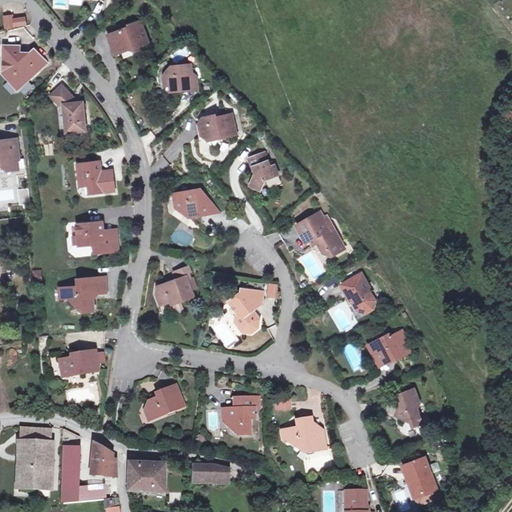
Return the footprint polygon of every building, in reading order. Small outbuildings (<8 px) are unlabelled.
[(6,28),(14,27),(13,16),(4,17),(6,28)] [(130,28),(108,36),(112,47),(118,45),(121,52),(134,48),(139,50),(150,46),(140,21),(129,26),(130,28)] [(121,52),(118,45),(112,47),(115,55),(121,52)] [(47,63),(34,50),(26,59),(20,53),(20,51),(20,50),(20,49),(19,48),(18,47),(4,47),(3,74),(10,81),(16,75),(21,75),(28,81),(47,63)] [(164,76),(165,86),(172,85),(173,92),(198,89),(196,76),(192,73),(192,65),(172,67),(164,76)] [(28,81),(21,75),(16,75),(10,81),(18,90),(28,81)] [(67,133),(86,131),(83,103),(73,104),(73,97),(63,86),(52,96),(60,105),(64,105),(67,133)] [(203,118),(199,125),(202,137),(206,140),(221,136),(221,138),(237,135),(232,114),(217,118),(217,115),(203,118)] [(147,143),(155,139),(152,132),(144,136),(147,143)] [(0,167),(7,167),(13,171),(19,170),(17,160),(19,160),(17,140),(2,141),(3,146),(0,145),(0,167)] [(271,167),(265,153),(249,159),(252,168),(253,168),(256,174),(250,186),(261,191),(266,180),(278,175),(275,166),(271,167)] [(17,160),(19,170),(27,169),(26,159),(19,160),(17,160)] [(99,162),(78,165),(80,180),(85,179),(86,186),(92,185),(93,194),(115,191),(113,172),(101,173),(99,162)] [(29,188),(19,189),(21,205),(31,204),(29,188)] [(173,195),(176,208),(189,217),(218,212),(199,190),(173,195)] [(330,229),(326,222),(321,213),(297,226),(306,243),(312,239),(315,244),(317,243),(323,253),(329,250),(332,256),(345,249),(335,232),(330,235),(328,231),(330,229)] [(328,231),(330,235),(335,232),(329,220),(326,222),(330,229),(328,231)] [(105,236),(104,231),(103,222),(78,224),(78,225),(79,236),(79,244),(80,246),(94,244),(95,253),(118,251),(116,235),(105,236)] [(33,270),(34,279),(42,279),(42,269),(33,270)] [(175,274),(177,280),(187,277),(192,275),(190,269),(175,274)] [(362,274),(342,286),(350,299),(354,297),(358,303),(355,305),(358,311),(366,313),(373,309),(375,301),(368,289),(370,288),(362,274)] [(182,302),(194,297),(192,290),(188,281),(187,277),(177,280),(158,287),(157,294),(161,306),(171,302),(180,299),(181,302),(182,302)] [(107,293),(106,278),(78,280),(78,287),(65,288),(66,298),(68,298),(76,305),(84,305),(84,312),(95,311),(94,296),(96,294),(107,293)] [(193,279),(188,281),(192,290),(196,289),(193,279)] [(270,283),(267,296),(280,299),(277,285),(270,283)] [(370,288),(368,289),(375,301),(382,297),(375,285),(370,288)] [(259,328),(260,319),(257,316),(255,318),(251,312),(252,311),(250,308),(259,301),(252,291),(242,289),(242,293),(237,296),(234,292),(227,298),(230,302),(229,302),(239,315),(236,317),(235,322),(243,332),(252,333),(259,328)] [(252,291),(259,301),(262,304),(263,293),(252,291)] [(180,299),(171,302),(174,312),(177,312),(184,310),(182,302),(181,302),(180,299)] [(328,310),(341,334),(359,324),(345,300),(328,310)] [(399,358),(410,352),(407,347),(410,345),(403,333),(392,339),(391,337),(371,347),(379,361),(385,358),(387,362),(398,356),(399,358)] [(355,371),(365,365),(352,342),(342,348),(355,371)] [(63,378),(99,372),(98,363),(96,355),(96,351),(80,354),(80,357),(60,360),(63,378)] [(103,353),(96,355),(98,363),(105,362),(103,353)] [(385,358),(379,361),(382,367),(399,358),(398,356),(387,362),(385,358)] [(184,407),(176,386),(156,393),(158,397),(153,400),(149,401),(146,408),(147,411),(151,420),(184,407)] [(413,427),(423,423),(418,409),(420,404),(415,389),(402,394),(404,398),(402,402),(396,416),(411,423),(413,427)] [(235,408),(234,408),(221,409),(222,419),(229,418),(229,428),(237,435),(250,435),(250,418),(255,418),(255,409),(259,408),(259,398),(238,398),(238,406),(235,408)] [(278,402),(278,410),(287,409),(286,401),(278,402)] [(297,428),(285,430),(286,440),(295,447),(306,445),(307,452),(326,449),(323,430),(314,432),(311,418),(296,421),(297,428)] [(21,428),(21,445),(51,446),(51,430),(21,428)] [(94,444),(91,474),(115,477),(116,476),(116,460),(112,459),(112,455),(111,454),(94,444)] [(18,489),(51,490),(52,446),(51,446),(21,445),(19,445),(18,489)] [(64,495),(75,495),(77,452),(65,451),(64,495)] [(414,499),(437,490),(425,458),(402,466),(408,482),(410,481),(412,486),(410,487),(414,499)] [(129,466),(129,491),(164,493),(165,464),(131,463),(129,466)] [(194,465),(194,473),(213,474),(213,480),(227,483),(230,470),(214,466),(194,465)] [(213,480),(213,474),(194,473),(193,484),(212,485),(213,480)] [(104,498),(103,486),(89,486),(89,498),(104,498)] [(345,511),(348,511),(349,494),(356,494),(358,491),(345,491),(345,511)] [(367,511),(367,491),(358,491),(356,494),(349,494),(348,511),(367,511)] [(119,508),(117,498),(103,499),(104,510),(106,509),(119,508)]
